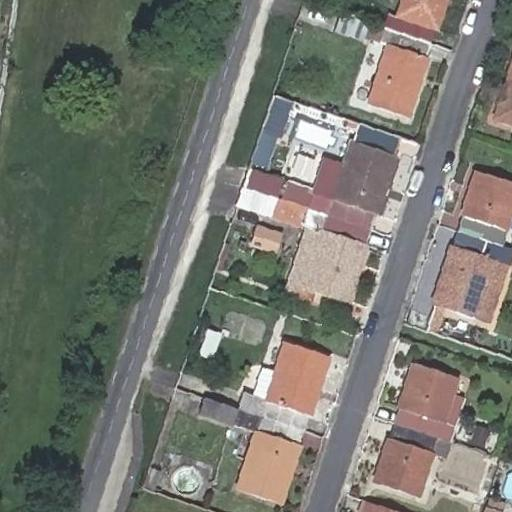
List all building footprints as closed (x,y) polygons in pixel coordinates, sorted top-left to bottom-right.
[(439,32),(449,0),(400,0),(396,15),(388,13),(384,24),(433,40),(436,31),(439,32)] [(370,20),(355,16),(349,33),(378,43),(359,98),(404,113),(427,39),(370,20)] [(511,64),(493,120),(511,126),(511,64)] [(275,166),(288,98),(269,95),(255,163),(275,166)] [(350,138),(391,151),(397,133),(356,120),(350,138)] [(305,206),(366,226),(391,151),(350,138),(341,167),(331,196),(310,190),(305,206)] [(511,164),(479,154),(453,231),(499,248),(511,208),(511,164)] [(331,196),(341,167),(319,160),(310,190),(331,196)] [(286,200),(262,192),(239,184),(232,205),(300,226),(279,288),(305,298),(308,289),(341,301),(366,226),(286,200)] [(305,206),(310,190),(291,184),(286,200),(305,206)] [(280,231),(252,222),(244,246),(273,254),(280,231)] [(501,266),(510,269),(511,269),(511,252),(499,248),(453,231),(429,305),(482,323),(501,266)] [(209,328),(200,354),(216,358),(224,332),(209,328)] [(231,414),(298,436),(303,421),(305,422),(323,362),(275,347),(265,377),(257,406),(245,403),(236,400),(231,414)] [(455,377),(411,362),(390,425),(434,439),(448,398),(455,377)] [(245,403),(257,406),(265,377),(254,374),(245,403)] [(434,439),(452,445),(466,404),(448,398),(434,439)] [(205,426),(213,409),(206,407),(201,425),(205,426)] [(231,414),(213,409),(205,426),(226,431),(250,439),(230,497),(272,511),(298,436),(231,414)] [(434,439),(390,425),(371,482),(414,496),(428,454),(447,461),(452,445),(434,439)] [(504,511),(508,502),(490,497),(485,511),(504,511)]
